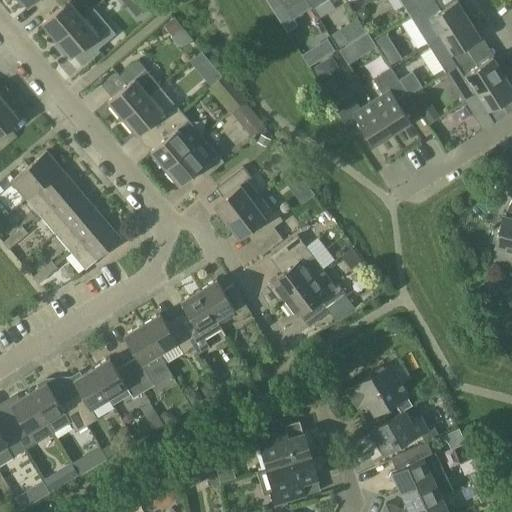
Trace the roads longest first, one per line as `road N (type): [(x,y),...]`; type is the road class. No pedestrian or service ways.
road 1 (residential): [(0,23),(167,227)]
road 2 (residential): [(0,367),(155,274),(167,227)]
road 3 (residential): [(167,227),(203,232),(223,252),(283,348)]
road 4 (residential): [(395,197),(511,121)]
road 5 (residential): [(359,511),(315,393)]
